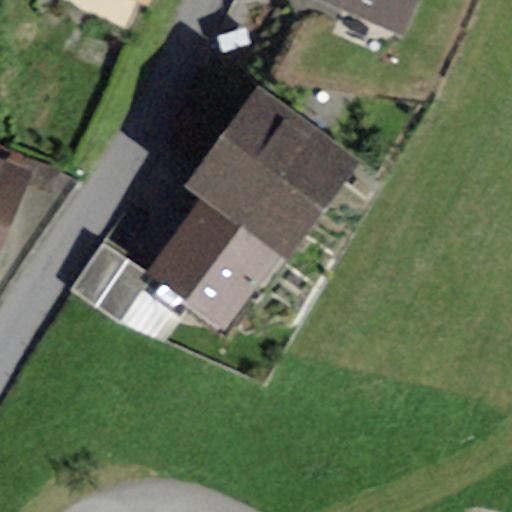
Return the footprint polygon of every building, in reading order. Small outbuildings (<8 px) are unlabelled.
[(352,0),(391,16),(398,0),(352,0)] [(209,183),(217,189),(283,237),(336,164),(263,110),(209,183)] [(0,257),(43,161),(0,142),(0,257)] [(223,317),(283,237),(217,189),(157,270),(177,284),(169,296),(185,308),(194,296),(223,317)] [(143,290),(152,276),(102,243),(70,290),(120,324),(156,337),(174,313),(143,290)]
